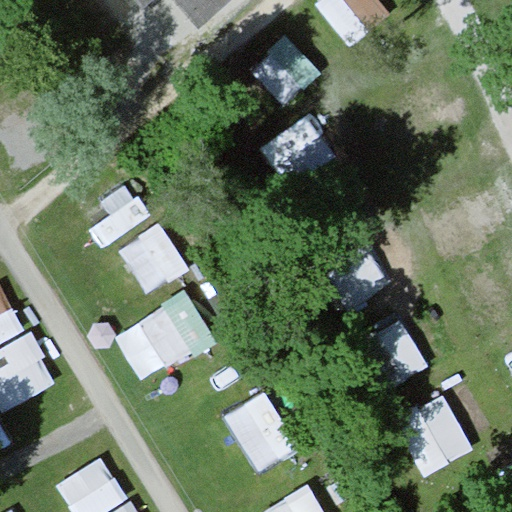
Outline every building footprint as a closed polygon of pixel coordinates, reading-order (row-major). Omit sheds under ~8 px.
[(0,0),(0,48),(25,33),(5,0),(0,0)] [(139,0),(141,2),(142,0),(180,0),(192,13),(206,0),(139,0)] [(327,0),(356,38),(407,0),(327,0)] [(284,88),(322,64),(301,31),(263,54),(284,88)] [(169,210),(125,236),(152,283),(197,258),(169,210)] [(0,337),(34,319),(8,272),(0,276),(0,337)] [(203,282),(148,302),(168,356),(223,335),(203,282)] [(410,370),(455,340),(427,298),(382,328),(410,370)] [(0,389),(7,403),(65,374),(40,322),(0,342),(0,389)] [(437,457),(504,426),(479,372),(412,402),(437,457)] [(272,384),(231,406),(263,464),(303,442),(272,384)] [(511,429),(494,437),(511,476),(511,475),(511,429)] [(104,444),(57,471),(80,511),(94,511),(131,491),(104,444)] [(255,511),(339,511),(317,475),(255,511)] [(149,511),(136,491),(104,511),(149,511)] [(32,511),(27,501),(2,511),(32,511)]
